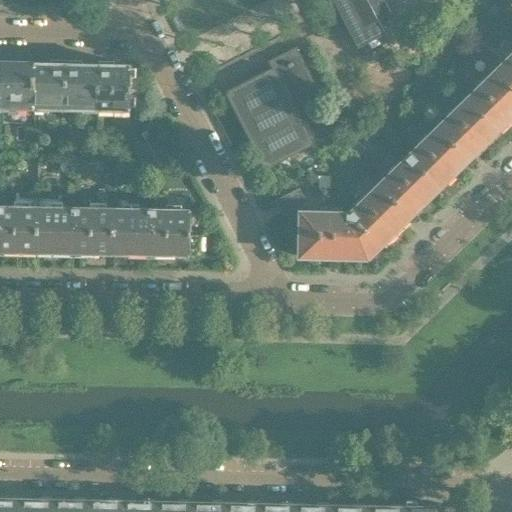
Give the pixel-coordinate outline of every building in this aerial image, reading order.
[(384,0),(333,0),(358,47),(359,46),(365,57),(384,47),(378,37),(386,33),(378,19),(391,12),(384,0)] [(227,91),(227,92),(228,92),(266,166),(266,167),(267,168),(311,145),(314,152),(343,137),(342,136),(341,137),(328,111),(333,108),(333,107),(327,110),(295,48),(297,47),(296,46),(267,61),(271,68),(227,91)] [(511,55),(497,70),(511,84),(511,55)] [(31,63),(0,62),(0,106),(30,107),(31,63)] [(67,63),(31,63),(30,107),(66,107),(67,63)] [(99,64),(67,63),(66,107),(99,108),(99,64)] [(131,65),(99,64),(99,108),(130,109),(131,65)] [(511,116),(511,84),(497,70),(468,98),(499,129),(511,116)] [(499,129),(468,98),(439,127),(469,158),(499,129)] [(469,158),(439,127),(409,156),(440,187),(469,158)] [(159,135),(136,147),(142,159),(165,147),(159,135)] [(356,143),(349,150),(355,156),(362,149),(356,143)] [(165,147),(142,159),(148,171),(171,159),(165,147)] [(440,187),(409,156),(380,185),(411,216),(440,187)] [(411,216),(380,185),(352,212),(382,243),(411,216)] [(329,227),(329,212),(302,212),(302,202),(305,202),(298,189),(276,201),(283,215),(302,215),(300,256),(334,257),(335,227),(329,227)] [(156,195),(155,209),(165,209),(166,209),(166,201),(166,195),(156,195)] [(38,206),(14,206),(0,206),(0,222),(0,249),(38,250),(38,206)] [(76,207),(49,207),(38,206),(38,250),(75,251),(76,207)] [(113,208),(89,207),(76,207),(75,251),(113,252),(113,208)] [(152,209),(123,208),(113,208),(113,252),(151,253),(152,209)] [(191,209),(165,209),(152,209),(151,253),(200,254),(200,235),(190,234),(191,209)] [(352,212),(342,212),(329,212),(329,227),(335,227),(334,257),(368,257),(382,243),(352,212)] [(5,498),(0,497),(0,511),(20,511),(20,498),(17,498),(17,495),(5,495),(5,498)] [(40,498),(20,498),(20,511),(54,511),(55,499),(52,499),(52,496),(40,496),(40,498)] [(75,499),(55,499),(54,511),(88,511),(89,499),(86,499),(86,497),(75,497),(75,499)] [(109,497),(109,499),(109,500),(89,499),(88,511),(122,511),(123,500),(121,500),(121,497),(109,497)] [(144,501),(123,500),(122,511),(156,511),(156,501),(155,501),(155,498),(144,498),(144,501)] [(178,499),(178,501),(156,501),(156,511),(191,511),(192,501),(189,501),(189,499),(178,499)] [(212,502),(192,501),(191,511),(225,511),(226,502),(224,502),(224,500),(213,499),(212,502)] [(247,503),(226,502),(225,511),(260,511),(260,503),(258,503),(258,500),(247,500),(247,503)] [(281,501),(281,503),(260,503),(260,511),(293,511),(293,503),(293,501),(281,501)] [(317,504),(293,503),(293,511),(329,511),(330,504),(329,504),(329,502),(317,502),(317,504)] [(354,505),(330,504),(329,511),(366,511),(367,505),(366,505),(366,503),(354,502),(354,505)] [(391,505),(367,505),(366,511),(403,511),(404,506),(403,506),(403,503),(391,503),(391,505)]
